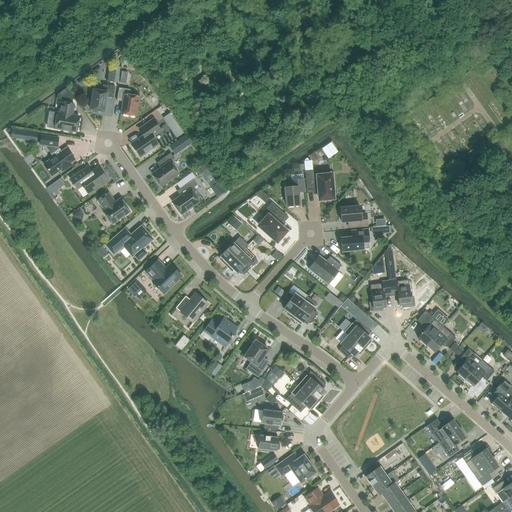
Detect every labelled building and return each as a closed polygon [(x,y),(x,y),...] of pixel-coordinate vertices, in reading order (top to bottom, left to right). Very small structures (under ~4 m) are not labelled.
[(93,90),(90,110),(92,110),(93,112),(96,113),(98,111),(104,112),(106,97),(113,98),(115,87),(102,85),(101,92),(93,90)] [(57,95),(56,99),(69,102),(74,99),(66,88),(57,95)] [(122,102),(120,114),(136,117),(139,97),(129,95),(130,90),(118,88),(116,101),(122,102)] [(57,113),(54,129),(76,133),(79,117),(72,116),(74,105),(61,103),(59,113),(57,113)] [(183,133),(169,114),(162,118),(176,138),(183,133)] [(143,136),(131,145),(139,157),(146,153),(147,155),(152,151),(151,149),(157,145),(153,139),(155,137),(154,135),(160,131),(153,120),(138,130),(143,136)] [(35,141),(36,133),(12,129),(11,137),(35,141)] [(41,135),(40,145),(46,146),(54,157),(43,165),(52,177),(62,169),(63,170),(70,166),(69,164),(74,160),(66,148),(60,153),(57,148),(58,138),(41,135)] [(185,136),(169,147),(175,155),(191,144),(185,136)] [(163,166),(151,174),(161,187),(179,174),(170,162),(174,159),(170,153),(159,161),(163,166)] [(87,167),(70,179),(77,190),(82,186),(88,195),(107,181),(98,168),(91,172),(87,167)] [(321,170),(304,171),(306,191),(318,190),(319,200),(333,199),(331,175),(322,176),(321,170)] [(183,194),(171,202),(181,215),(199,203),(192,194),(196,191),(194,187),(196,185),(193,180),(179,189),(183,194)] [(292,187),(285,188),(286,207),(299,206),(298,192),(304,192),(303,180),(291,181),(292,187)] [(53,195),(59,191),(53,182),(47,186),(53,195)] [(97,201),(104,210),(102,212),(111,225),(129,212),(120,199),(114,203),(108,193),(97,201)] [(265,219),(258,226),(277,242),(286,232),(278,225),(286,216),(271,203),(260,215),(265,219)] [(347,228),(367,226),(366,214),(360,215),(359,207),(340,209),(341,222),(347,222),(347,228)] [(118,235),(105,245),(113,255),(123,246),(132,257),(134,255),(138,260),(146,254),(141,249),(152,240),(141,227),(124,241),(118,235)] [(351,238),(340,239),(342,252),(369,249),(367,230),(351,232),(351,238)] [(241,252),(233,244),(231,245),(227,241),(218,250),(222,254),(220,257),(223,260),(221,262),(226,267),(245,249),(244,248),(241,252)] [(245,249),(226,267),(231,272),(233,270),(236,274),(239,271),(243,275),(257,261),(253,257),(245,249)] [(327,285),(338,272),(337,271),(341,266),(329,257),(327,260),(324,261),(318,256),(308,269),(327,285)] [(152,282),(163,294),(181,277),(170,265),(165,269),(157,261),(145,272),(153,281),(152,282)] [(130,291),(139,285),(136,280),(126,286),(130,291)] [(388,281),(390,294),(397,294),(398,305),(402,305),(402,307),(414,306),(413,297),(410,297),(408,280),(396,282),(396,280),(388,281)] [(384,295),(390,294),(388,281),(381,282),(382,284),(370,285),(372,302),(369,303),(371,312),(382,310),(382,308),(385,307),(384,295)] [(337,305),(341,300),(328,289),(323,294),(337,305)] [(291,318),(304,301),(294,294),(293,297),(288,293),(280,303),(285,306),(283,309),(287,312),(286,314),(291,318)] [(180,312),(192,323),(207,304),(195,294),(189,301),(186,301),(183,299),(175,308),(180,312)] [(304,301),(291,318),(297,322),(298,320),(302,323),(304,320),(309,324),(317,314),(312,310),(313,308),(316,304),(306,297),(303,301),(304,301)] [(425,311),(416,321),(426,329),(418,338),(419,340),(418,341),(425,346),(442,327),(425,311)] [(208,340),(211,336),(225,346),(232,337),(231,336),(237,329),(228,323),(222,319),(218,325),(211,320),(201,334),(208,340)] [(347,336),(363,349),(368,344),(366,343),(369,339),(367,337),(371,332),(356,319),(352,324),(352,323),(344,333),(347,336)] [(442,327),(425,346),(425,347),(426,346),(434,353),(442,344),(447,348),(455,338),(442,327)] [(359,355),(363,349),(347,336),(340,344),(342,346),(338,351),(347,359),(351,354),(354,357),(357,353),(359,355)] [(256,342),(255,341),(243,357),(250,362),(245,369),(257,378),(266,366),(260,361),(268,350),(262,346),(264,344),(257,340),(256,342)] [(481,361),(473,354),(468,349),(460,359),(464,363),(456,372),(458,374),(457,375),(464,380),(481,361)] [(212,374),(221,364),(213,357),(204,367),(212,374)] [(275,361),(269,368),(276,374),(282,367),(275,361)] [(481,361),(464,380),(464,381),(465,380),(473,387),(481,378),(486,382),(494,372),(481,361)] [(298,385),(318,402),(322,396),(320,395),(324,391),(321,389),(325,384),(310,371),(306,376),(298,385)] [(511,388),(503,381),(492,393),(497,397),(491,404),(499,411),(511,396),(511,388)] [(313,407),(318,402),(298,385),(290,393),(290,394),(285,400),(300,413),(305,407),(308,409),(311,405),(313,407)] [(507,418),(511,412),(511,396),(499,411),(507,418)] [(263,430),(275,432),(276,425),(279,426),(280,421),(282,421),(282,415),(281,414),(281,413),(271,412),(271,410),(265,409),(265,411),(262,411),(261,423),(264,424),(263,430)] [(436,419),(426,426),(438,443),(460,428),(459,428),(458,429),(452,420),(442,427),(436,419)] [(460,428),(438,443),(448,457),(459,450),(455,445),(465,438),(463,436),(465,435),(460,428)] [(275,438),(275,432),(263,430),(262,437),(259,436),(257,449),(260,449),(260,451),(266,452),(266,450),(276,451),(276,450),(278,450),(279,443),(277,443),(278,438),(275,438)] [(246,434),(247,444),(255,444),(255,434),(246,434)] [(471,472),(493,457),(492,457),(491,457),(485,449),(475,456),(471,451),(461,458),(471,472)] [(264,470),(278,460),(273,454),(260,464),(264,470)] [(291,469),(300,483),(307,478),(308,480),(314,475),(313,474),(315,472),(303,456),(298,459),(294,454),(275,467),(281,476),(291,469)] [(493,457),(471,472),(481,486),(492,479),(488,474),(498,467),(496,465),(498,464),(493,457)] [(418,466),(412,458),(408,460),(414,469),(418,466)] [(371,486),(385,476),(379,468),(380,467),(376,461),(366,469),(370,474),(365,477),(371,486)] [(385,476),(371,486),(377,495),(394,483),(394,484),(398,481),(392,471),(385,476)] [(502,503),(511,495),(511,482),(506,486),(502,481),(492,489),(502,503)] [(386,502),(400,492),(394,483),(377,495),(378,495),(380,494),(386,502)] [(329,493),(323,498),(317,489),(304,498),(310,506),(309,507),(311,510),(309,511),(327,511),(338,505),(329,493)] [(392,511),(407,501),(400,492),(386,502),(392,511)] [(276,508),(285,502),(279,493),(270,499),(276,508)] [(511,511),(511,495),(502,503),(508,511),(511,511)] [(415,511),(414,509),(413,510),(407,501),(392,511),(393,511),(415,511)] [(279,511),(285,511),(290,508),(285,502),(277,510),(279,511)]
